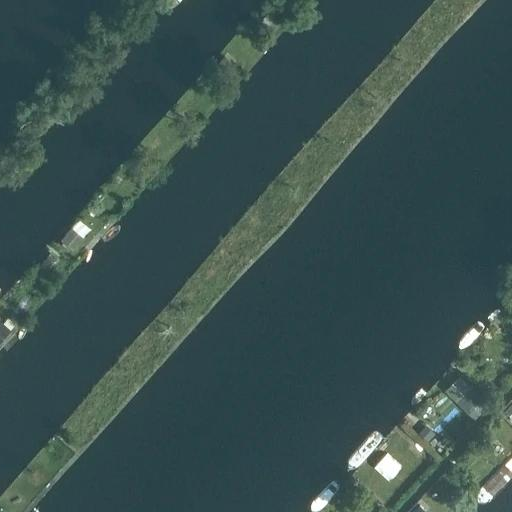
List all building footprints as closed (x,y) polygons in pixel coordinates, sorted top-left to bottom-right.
[(270,12),(259,23),(270,34),(281,23),(270,12)] [(224,57),(216,66),(233,81),(241,72),(224,57)] [(68,229),(60,239),(73,250),(81,240),(68,229)] [(469,389),(457,402),(474,420),(487,408),(469,389)] [(424,428),(419,433),(428,441),(432,436),(424,428)] [(511,452),(461,507),(466,511),(483,511),(511,481),(511,452)]
